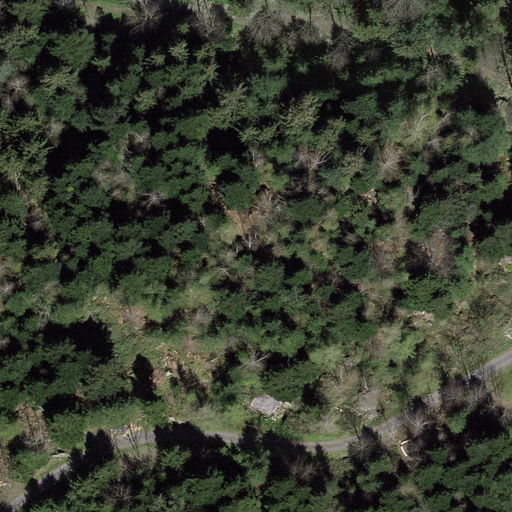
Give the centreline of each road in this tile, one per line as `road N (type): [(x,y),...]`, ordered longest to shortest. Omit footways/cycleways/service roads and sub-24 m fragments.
road 1 (track): [(511,357),(339,450),(266,442),(164,450),(72,471),(12,511)]
road 2 (track): [(511,70),(347,17),(0,6)]
